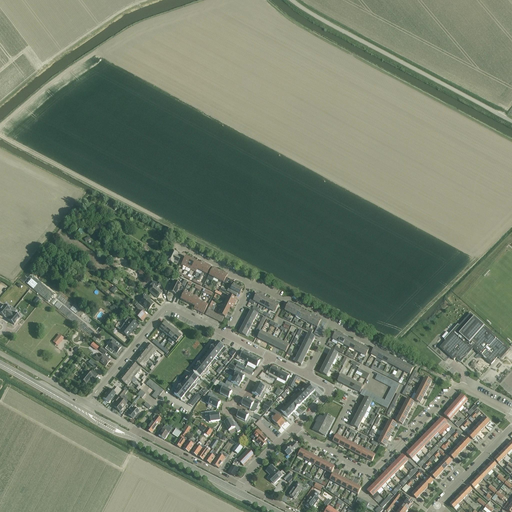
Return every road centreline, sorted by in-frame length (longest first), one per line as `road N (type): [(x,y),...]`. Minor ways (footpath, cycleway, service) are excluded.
road 1 (unclassified): [(511,122),(290,0)]
road 2 (track): [(0,127),(130,29),(213,0)]
road 3 (residential): [(87,403),(163,309),(225,334)]
road 4 (residential): [(324,448),(373,471),(458,386)]
